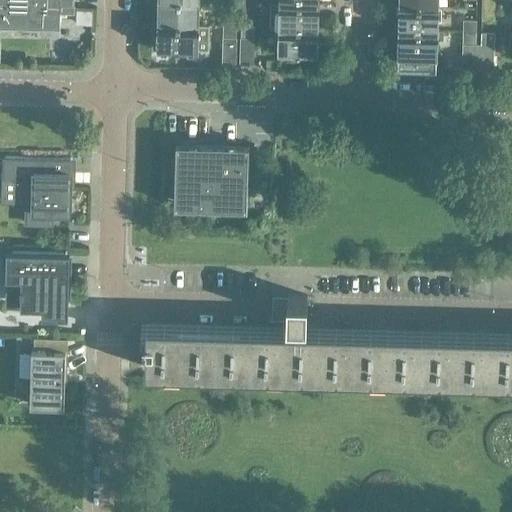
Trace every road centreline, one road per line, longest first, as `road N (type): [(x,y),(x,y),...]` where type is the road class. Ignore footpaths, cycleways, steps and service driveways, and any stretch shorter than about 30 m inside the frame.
road 1 (residential): [(120,93),(368,100)]
road 2 (residential): [(105,511),(113,298)]
road 3 (residential): [(113,298),(120,93)]
road 4 (residential): [(337,303),(511,307)]
road 5 (residential): [(368,100),(511,103)]
road 6 (unclassified): [(113,298),(256,299)]
road 7 (residential): [(0,91),(120,93)]
